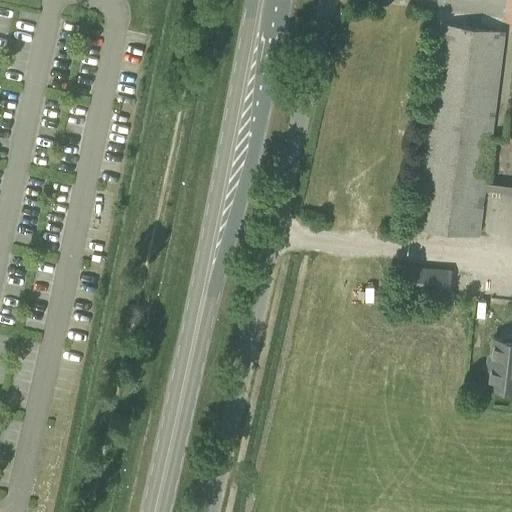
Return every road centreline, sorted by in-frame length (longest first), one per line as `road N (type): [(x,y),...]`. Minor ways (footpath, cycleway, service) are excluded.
road 1 (unclassified): [(213,511),(332,0)]
road 2 (primary): [(207,279),(249,171),(283,0)]
road 3 (primary): [(250,0),(210,215),(207,279)]
road 4 (primary): [(152,511),(207,279)]
